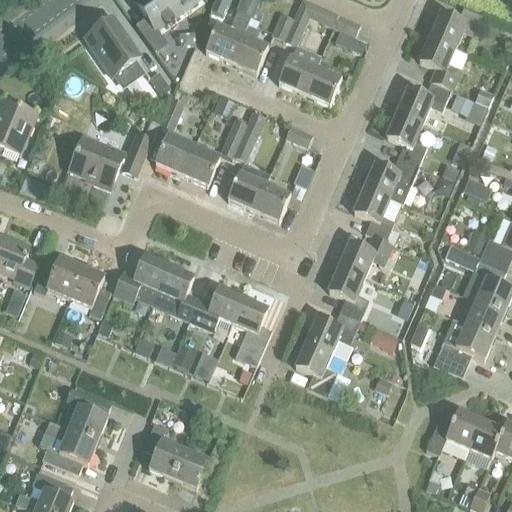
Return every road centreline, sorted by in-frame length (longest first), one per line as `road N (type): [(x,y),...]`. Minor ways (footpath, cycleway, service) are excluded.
road 1 (residential): [(299,261),(150,198),(127,246),(116,249),(0,205)]
road 2 (residential): [(199,81),(346,142)]
road 3 (residential): [(269,386),(304,303),(299,261)]
road 4 (residential): [(299,261),(346,142)]
road 5 (residential): [(346,142),(392,28)]
